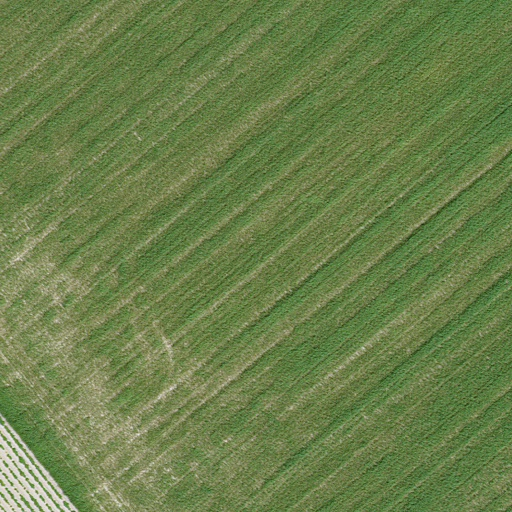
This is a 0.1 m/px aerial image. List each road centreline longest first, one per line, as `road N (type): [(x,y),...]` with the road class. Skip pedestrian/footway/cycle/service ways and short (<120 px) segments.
road 1 (motorway): [(407,0),(0,226)]
road 2 (motorway): [(231,511),(511,355)]
